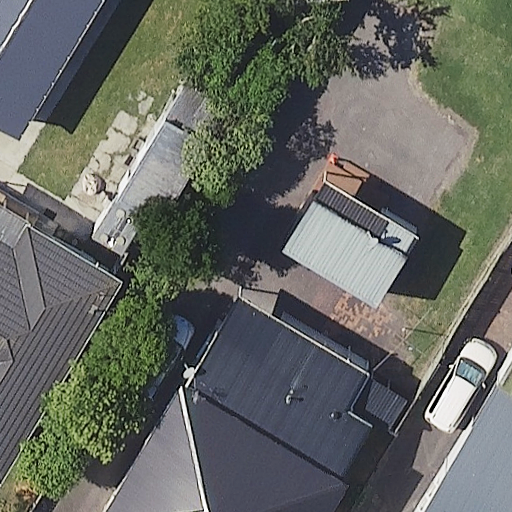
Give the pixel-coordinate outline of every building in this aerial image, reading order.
[(252,111),(186,77),(127,190),(193,224),(252,111)] [(432,241),(336,184),(303,239),(399,296),(432,241)] [(37,236),(0,215),(0,456),(24,469),(134,270),(45,221),(37,236)] [(351,511),(423,393),(258,295),(128,511),(351,511)] [(511,511),(511,394),(506,391),(432,511),(511,511)]
